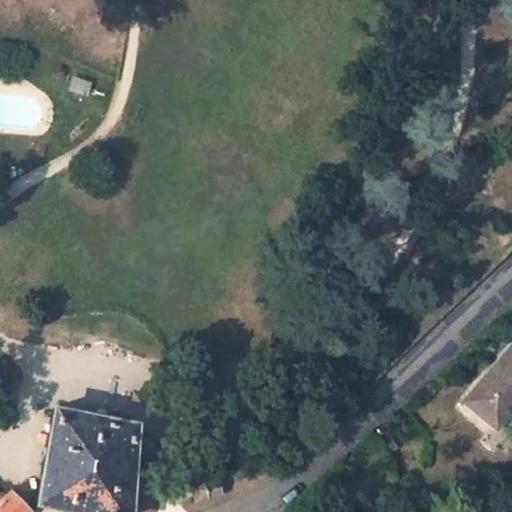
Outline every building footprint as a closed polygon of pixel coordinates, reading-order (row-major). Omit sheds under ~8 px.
[(469,427),(484,439),(511,406),(511,345),(465,401),(480,414),(469,427)] [(53,412),(38,501),(84,511),(123,511),(126,463),(129,427),(53,412)] [(205,498),(219,494),(215,480),(201,484),(205,498)] [(190,487),(194,501),(205,498),(201,484),(190,487)] [(0,511),(26,511),(28,510),(8,491),(0,498),(0,511)] [(366,511),(357,503),(350,511),(366,511)]
